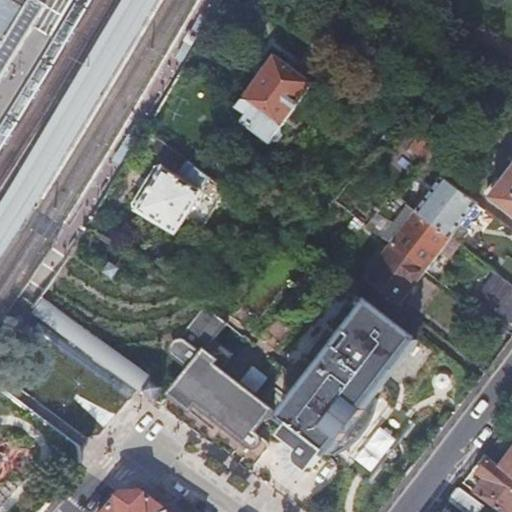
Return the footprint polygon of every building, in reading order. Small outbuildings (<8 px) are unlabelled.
[(125,0),(0,207),(0,263),(10,249),(23,229),(154,13),(161,0),(125,0)] [(0,0),(0,83),(13,62),(19,51),(35,26),(37,21),(48,3),(43,0),(0,0)] [(74,0),(43,0),(48,3),(37,21),(35,26),(53,37),(74,0)] [(283,133),(283,128),(282,127),(314,82),(309,79),(313,73),(299,63),(295,69),(274,54),(236,106),(247,113),(241,121),(271,142),(272,140),(274,141),(278,140),(283,133)] [(440,172),(442,174),(460,188),(469,175),(450,160),(440,172)] [(214,178),(194,163),(185,179),(163,165),(161,165),(158,163),(155,164),(132,201),(133,205),(137,207),(137,208),(177,233),(192,207),(196,210),(199,205),(195,202),(203,189),(202,189),(204,185),(235,208),(242,199),(214,178)] [(511,166),(502,180),(497,176),(486,191),(511,211),(511,166)] [(214,178),(242,199),(250,205),(263,188),(249,178),(245,184),(222,167),(214,178)] [(451,236),(477,201),(460,188),(442,174),(416,209),(451,236)] [(451,236),(416,209),(415,210),(390,243),(426,269),(450,237),(451,236)] [(426,269),(390,243),(364,277),(400,305),(426,269)] [(511,258),(506,254),(493,270),(494,271),(511,284),(511,258)] [(511,284),(494,271),(477,294),(511,321),(511,319),(511,284)] [(366,302),(283,417),(332,452),(414,337),(366,302)] [(505,328),(483,312),(474,324),(496,340),(505,328)] [(484,355),(496,340),(474,324),(462,339),(484,355)] [(258,398),(282,365),(229,328),(217,343),(198,329),(187,344),(180,338),(171,331),(170,331),(169,330),(168,330),(167,330),(166,330),(165,330),(164,330),(163,330),(162,331),(161,331),(160,332),(160,333),(159,333),(159,334),(158,334),(158,335),(158,336),(157,337),(157,338),(157,339),(157,340),(157,341),(158,341),(158,342),(158,343),(159,343),(159,344),(160,344),(161,345),(166,349),(177,357),(163,377),(250,444),(251,444),(252,445),(253,445),(254,445),(255,445),(255,444),(256,444),(257,444),(257,443),(258,443),(258,442),(259,442),(259,441),(259,440),(260,439),(260,438),(259,437),(259,436),(259,435),(258,435),(257,433),(252,430),(269,406),(258,398)] [(511,451),(500,467),(511,476),(511,451)] [(511,511),(511,476),(500,467),(485,454),(473,469),(486,478),(476,491),(498,508),(503,511),(511,511)] [(478,511),(484,505),(460,486),(449,500),(464,511),(478,511)] [(172,511),(143,490),(123,491),(104,511),(172,511)]
